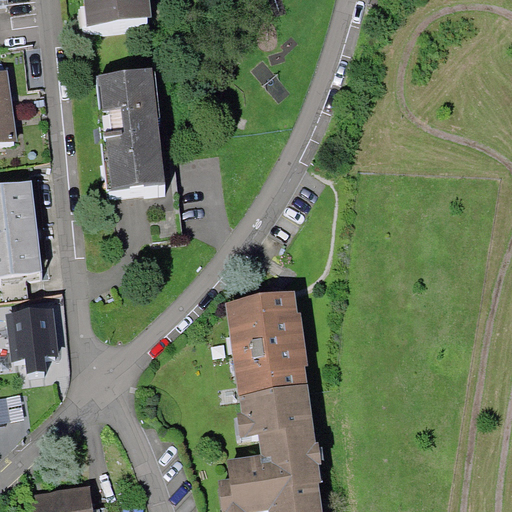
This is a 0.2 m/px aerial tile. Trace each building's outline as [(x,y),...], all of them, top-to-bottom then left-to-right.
[(149,0),(84,0),(88,25),(152,17),(149,0)] [(154,68),(96,75),(108,191),(166,184),(154,68)] [(0,71),(0,109),(13,107),(11,96),(7,70),(0,71)] [(13,107),(0,109),(0,143),(18,141),(15,122),(13,107)] [(32,181),(0,184),(0,276),(42,271),(38,232),(32,181)] [(295,291),(225,303),(239,394),(308,385),(305,366),(308,365),(301,312),(298,313),(295,291)] [(53,308),(6,313),(12,361),(26,360),(28,373),(47,370),(45,357),(59,356),(56,334),(53,308)] [(308,385),(239,394),(242,413),(238,413),(241,438),(258,435),(261,454),(227,459),(230,478),(218,480),(222,511),(254,511),(268,510),(268,511),(323,511),(319,483),(322,482),(319,465),(322,464),(319,441),(316,442),(308,385)] [(21,396),(0,398),(0,423),(25,420),(21,396)] [(92,511),(92,510),(89,486),(43,492),(26,494),(28,511),(92,511)]
